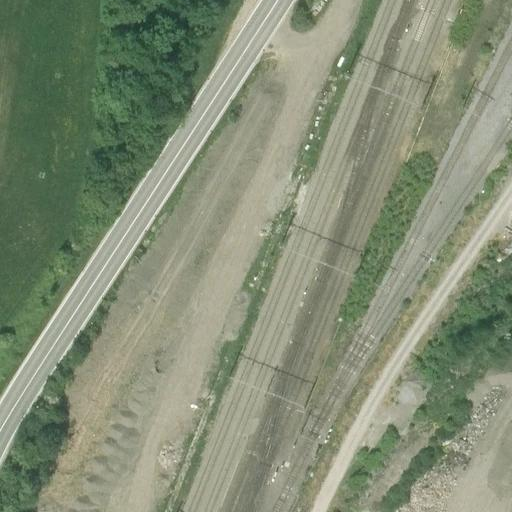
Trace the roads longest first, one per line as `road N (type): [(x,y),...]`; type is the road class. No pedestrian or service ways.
road 1 (secondary): [(277,0),(0,428)]
road 2 (track): [(314,511),(411,337),(511,197)]
